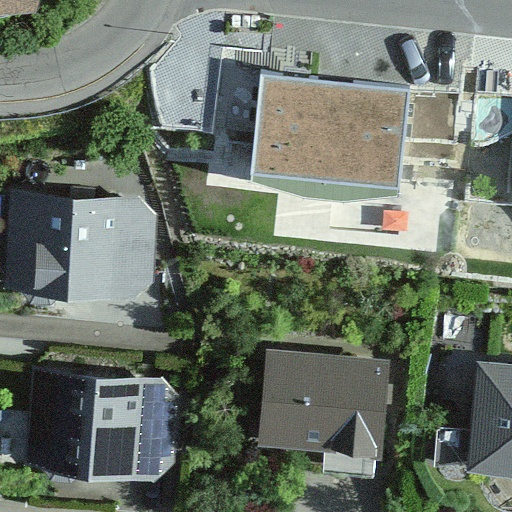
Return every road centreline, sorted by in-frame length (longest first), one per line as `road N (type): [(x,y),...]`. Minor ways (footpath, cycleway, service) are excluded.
road 1 (residential): [(511,16),(354,0)]
road 2 (residential): [(124,8),(99,43),(54,66),(0,75)]
